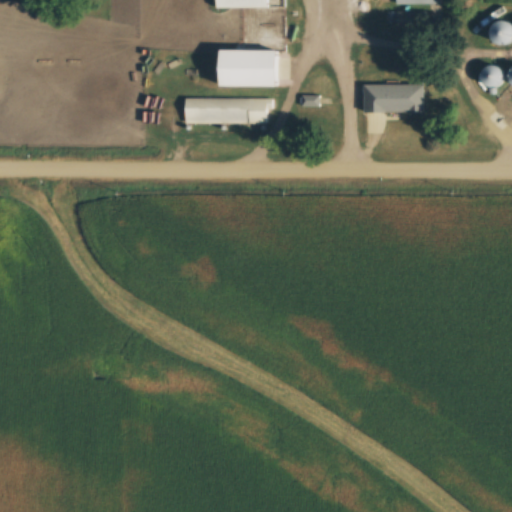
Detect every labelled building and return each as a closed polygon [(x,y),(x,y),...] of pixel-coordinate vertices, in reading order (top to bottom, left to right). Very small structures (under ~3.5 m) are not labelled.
[(222,0),(272,0),(273,17),(223,18),(222,0)] [(428,26),(428,11),(389,11),(389,26),(428,26)] [(509,45),(511,41),(511,20),(497,33),(509,45)] [(221,86),(285,86),(285,50),(221,50),(221,86)] [(504,88),(507,69),(491,66),(488,85),(504,88)] [(427,113),(427,85),(368,85),(368,113),(427,113)] [(186,98),(186,123),(271,123),(271,98),(186,98)]
